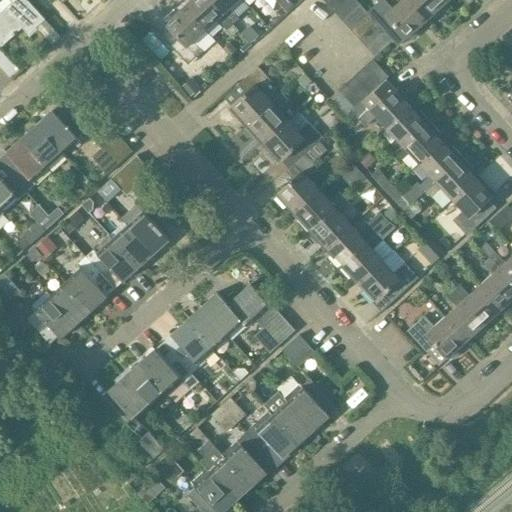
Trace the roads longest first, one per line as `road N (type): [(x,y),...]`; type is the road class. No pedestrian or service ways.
road 1 (residential): [(253,229),(86,47)]
road 2 (residential): [(403,392),(253,229)]
road 3 (residential): [(115,360),(253,229)]
road 4 (residential): [(278,511),(403,392)]
road 5 (residential): [(511,139),(471,92),(465,70),(476,47),(511,17)]
road 6 (residential): [(403,392),(434,408),(469,403),(511,363)]
